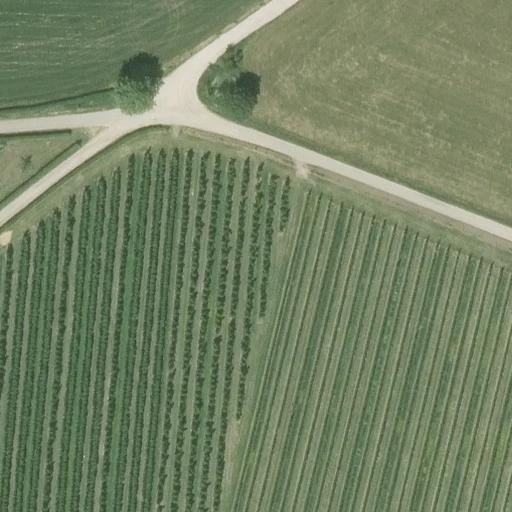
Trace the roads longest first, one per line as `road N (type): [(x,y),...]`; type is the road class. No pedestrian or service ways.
road 1 (unclassified): [(128,116),(221,126),(511,236)]
road 2 (track): [(128,116),(286,0)]
road 3 (track): [(0,219),(128,116)]
road 4 (track): [(0,127),(128,116)]
